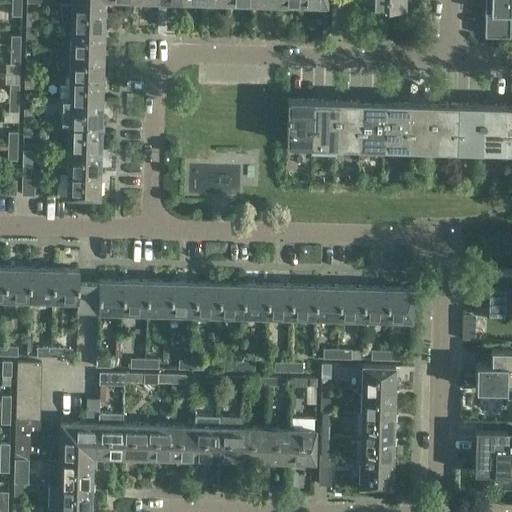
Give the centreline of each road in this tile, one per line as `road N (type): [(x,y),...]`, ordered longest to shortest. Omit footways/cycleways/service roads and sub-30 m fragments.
road 1 (residential): [(434,511),(441,247),(432,239),(153,234)]
road 2 (residential): [(153,234),(158,64),(165,59),(449,61)]
road 3 (residential): [(153,234),(0,226)]
